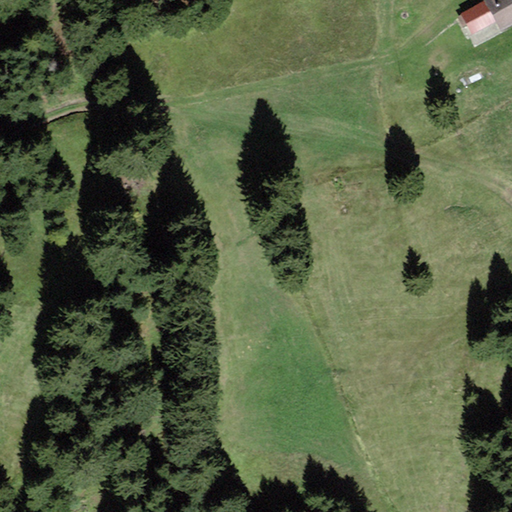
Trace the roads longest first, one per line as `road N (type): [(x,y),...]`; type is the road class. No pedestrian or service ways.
road 1 (track): [(0,128),(103,100),(161,103),(384,62),(462,0)]
road 2 (track): [(231,93),(264,123),(293,134),(436,156),(511,198)]
